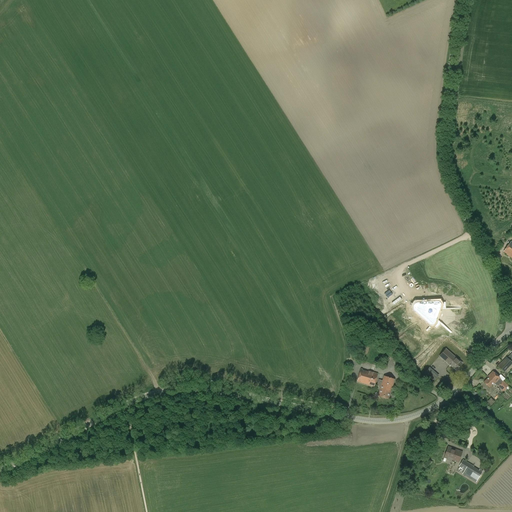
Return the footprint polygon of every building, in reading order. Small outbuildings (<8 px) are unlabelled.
[(511,258),(511,242),(503,252),(511,258)] [(436,310),(446,309),(445,302),(417,304),(418,305),(416,309),(415,309),(436,328),(441,323),(434,316),(433,316),(433,315),(433,314),(433,313),(433,312),(434,311),(434,310),(435,310),(436,310)] [(456,371),(462,364),(445,349),(439,356),(456,371)] [(504,372),(511,364),(511,362),(506,357),(497,366),(504,372)] [(374,387),(378,374),(361,368),(357,382),(374,387)] [(438,376),(429,369),(429,368),(426,372),(423,375),(432,383),(438,376)] [(493,371),(487,377),(488,378),(489,377),(490,378),(491,377),(496,382),(497,381),(500,378),(493,371)] [(388,399),(394,379),(384,376),(378,396),(388,399)] [(494,383),(495,383),(496,382),(491,377),(490,378),(489,377),(488,378),(487,377),(488,378),(484,382),(489,388),(494,383)] [(496,382),(495,383),(503,391),(508,386),(503,381),(500,378),(497,381),(496,382)] [(444,457),(447,458),(446,460),(451,462),(452,460),(456,462),(460,451),(448,447),(444,457)] [(427,467),(432,462),(429,459),(424,464),(427,467)] [(463,473),(468,476),(471,470),(474,467),(463,460),(459,467),(465,470),(463,473)]
